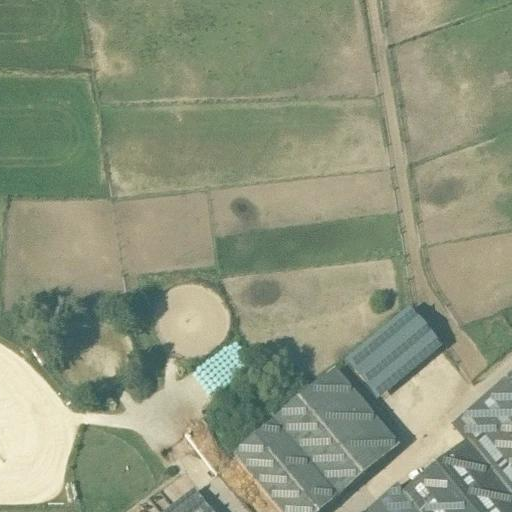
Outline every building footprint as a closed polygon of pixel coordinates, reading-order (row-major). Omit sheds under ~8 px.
[(411,311),(347,363),(376,399),(440,347),(411,311)] [(333,377),(234,461),(276,511),(326,511),(397,453),(333,377)] [(511,381),(452,429),(465,445),(511,503),(511,381)] [(511,511),(511,503),(465,445),(401,497),(413,511),(511,511)] [(413,511),(401,497),(396,490),(369,511),(413,511)] [(206,511),(195,497),(175,511),(206,511)]
